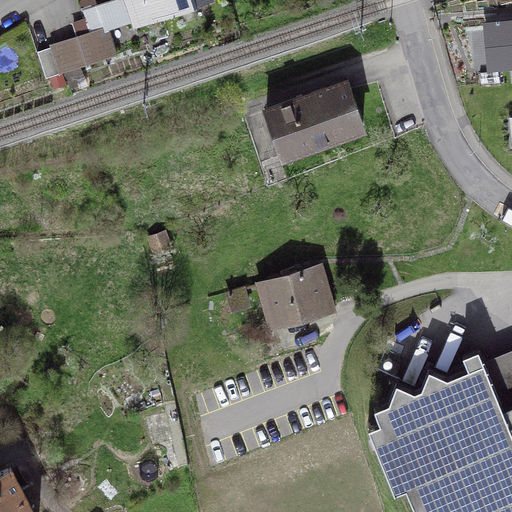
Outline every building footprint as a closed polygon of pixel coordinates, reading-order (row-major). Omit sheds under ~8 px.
[(131,19),(124,0),(110,0),(84,9),(89,24),(91,23),(94,31),(50,45),(58,71),(113,53),(105,28),(131,19)] [(124,0),(131,19),(133,26),(210,1),(210,0),(124,0)] [(511,20),(485,23),(489,66),(511,64),(511,20)] [(45,76),(59,72),(58,71),(50,45),(37,50),(45,76)] [(362,125),(346,79),(266,108),(282,154),(362,125)] [(269,324),(331,307),(319,265),(260,283),(271,322),(269,324)] [(511,511),(511,346),(448,373),(429,365),(421,384),(415,387),(396,379),(389,397),(374,403),(385,431),(375,436),(388,469),(399,464),(418,511),(511,511)] [(32,511),(10,466),(0,471),(0,511),(32,511)]
